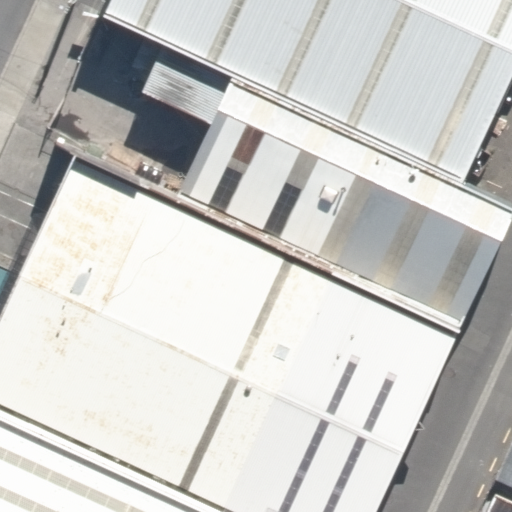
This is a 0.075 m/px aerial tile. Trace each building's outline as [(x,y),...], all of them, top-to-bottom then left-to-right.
[(511,0),(110,0),(104,16),(161,45),(458,183),(511,68),(511,0)] [(511,212),(511,209),(458,183),(161,45),(142,93),(209,123),(176,201),(456,331),(511,212)] [(373,511),(456,331),(176,201),(73,156),(0,317),(0,412),(214,511),(373,511)] [(214,511),(0,412),(0,511),(214,511)] [(511,421),(484,481),(511,494),(511,421)] [(511,511),(511,494),(484,481),(469,511),(511,511)]
